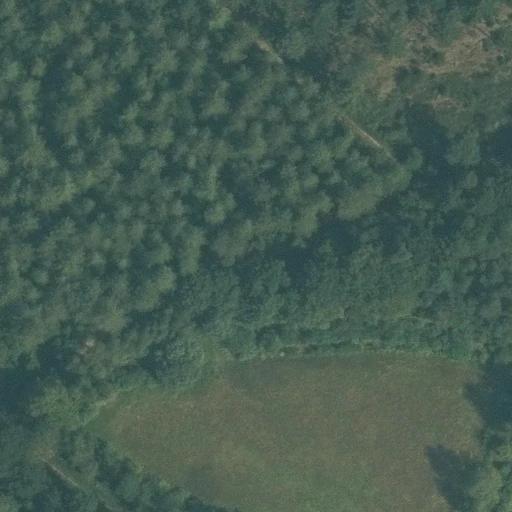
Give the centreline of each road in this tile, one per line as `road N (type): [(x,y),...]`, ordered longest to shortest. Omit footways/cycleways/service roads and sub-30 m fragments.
road 1 (track): [(412,186),(193,283),(0,390)]
road 2 (track): [(0,416),(142,511)]
